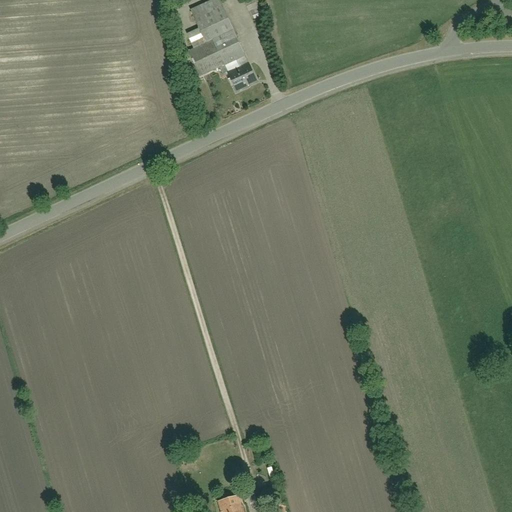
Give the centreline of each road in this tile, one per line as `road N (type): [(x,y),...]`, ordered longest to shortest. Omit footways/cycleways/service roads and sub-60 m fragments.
road 1 (tertiary): [(450,52),(333,85),(0,237)]
road 2 (track): [(151,167),(243,460)]
